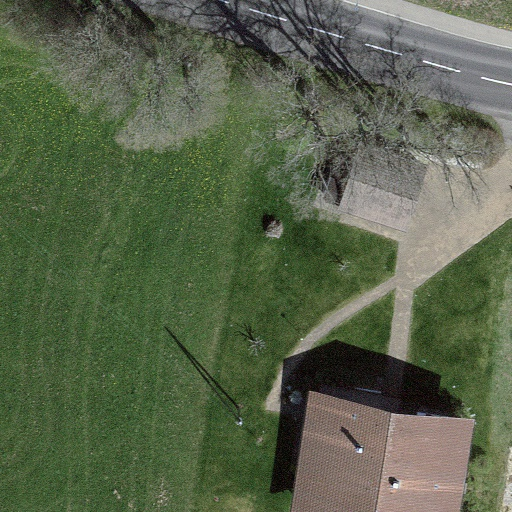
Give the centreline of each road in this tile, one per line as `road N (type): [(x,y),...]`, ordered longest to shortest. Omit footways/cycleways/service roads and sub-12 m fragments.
road 1 (secondary): [(220,0),(511,85)]
road 2 (track): [(286,419),(268,412),(294,366),(364,306),(416,275)]
